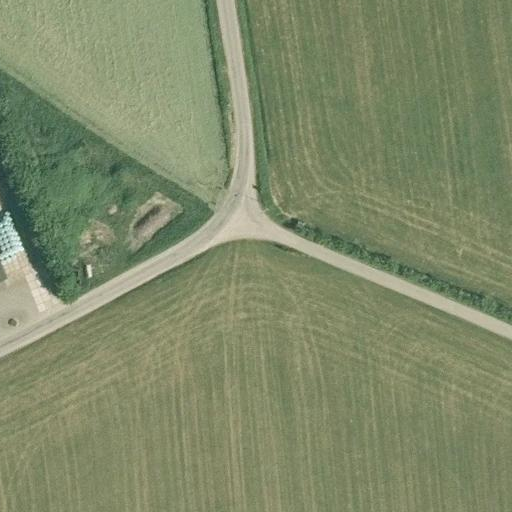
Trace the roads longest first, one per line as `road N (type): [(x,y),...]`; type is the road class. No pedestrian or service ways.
road 1 (unclassified): [(511,334),(225,217)]
road 2 (unclassified): [(0,347),(164,263),(225,217)]
road 3 (unclassified): [(225,217),(242,184),(246,151),(225,0)]
